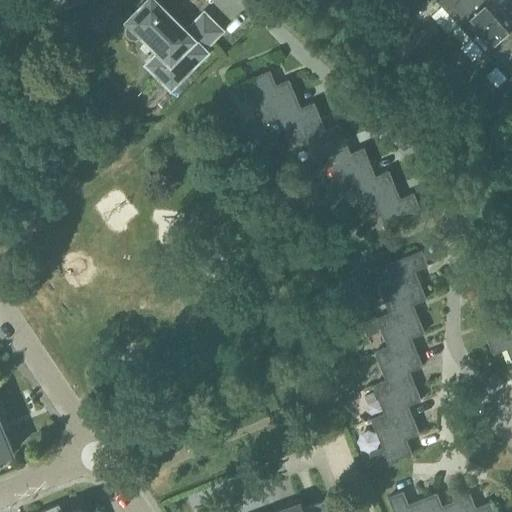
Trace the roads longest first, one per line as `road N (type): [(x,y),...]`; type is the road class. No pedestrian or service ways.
road 1 (residential): [(451,356),(453,231),(439,189),(412,154),(246,0)]
road 2 (residential): [(100,455),(0,306)]
